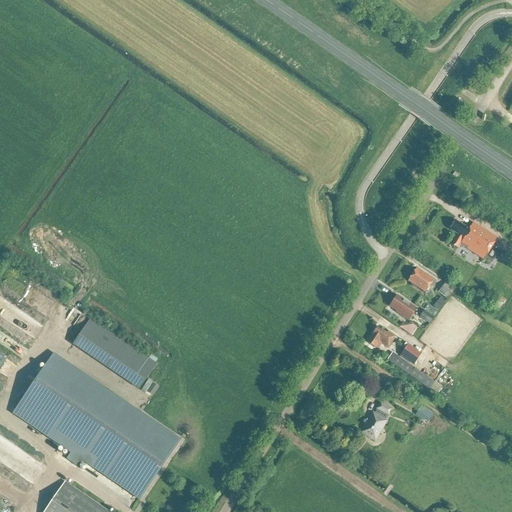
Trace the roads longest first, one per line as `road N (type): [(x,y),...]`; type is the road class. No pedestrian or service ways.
road 1 (unclassified): [(219,511),(443,166)]
road 2 (primary): [(264,0),(511,171)]
road 3 (track): [(511,459),(332,337)]
